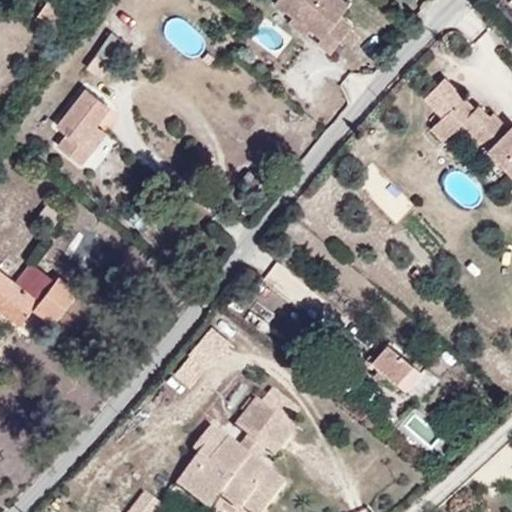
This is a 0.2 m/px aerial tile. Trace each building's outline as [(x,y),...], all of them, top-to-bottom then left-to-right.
[(83,17),(58,0),(49,0),(36,19),(68,40),(83,17)] [(341,21),(350,8),(339,0),(279,0),(275,6),(293,20),(323,43),(319,48),(332,58),(353,30),(341,21)] [(323,43),(293,20),(289,25),(319,48),(323,43)] [(99,68),(117,43),(101,32),(83,56),(99,68)] [(511,134),(505,128),(490,112),(487,115),(476,103),(471,108),(441,77),(422,96),(440,116),(451,105),(464,118),(460,122),(511,174),(511,134)] [(91,124),(105,107),(81,88),(51,125),(61,133),(52,145),(76,164),(87,151),(76,143),(91,124)] [(460,122),(464,118),(451,105),(440,116),(428,127),(441,140),(460,122)] [(87,151),(101,132),(91,124),(76,143),(87,151)] [(258,193),(277,165),(259,152),(239,181),(258,193)] [(441,185),(466,210),(483,193),(459,168),(441,185)] [(68,215),(49,200),(33,221),(52,236),(68,215)] [(34,305),(53,279),(28,260),(18,275),(1,262),(0,263),(0,308),(20,324),(34,305)] [(276,264),(264,278),(297,306),(309,291),(276,264)] [(54,320),(78,286),(58,272),(53,279),(34,305),(54,320)] [(384,395),(408,367),(396,356),(392,361),(363,335),(342,359),(384,395)] [(302,431),(255,395),(231,427),(246,438),(265,452),(278,462),(302,431)] [(416,410),(402,426),(426,447),(440,431),(416,410)] [(260,459),(241,444),(212,422),(187,454),(195,460),(173,489),(203,511),(209,511),(218,501),(233,511),(269,511),(291,483),(260,459)] [(265,452),(246,438),(241,444),(260,459),(265,452)] [(511,446),(510,444),(471,474),(488,496),(511,477),(511,446)]
